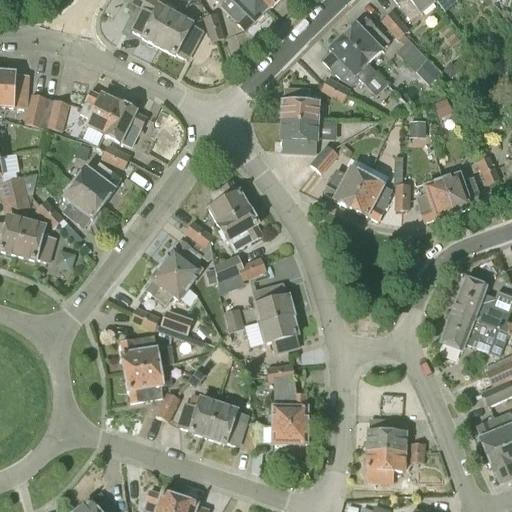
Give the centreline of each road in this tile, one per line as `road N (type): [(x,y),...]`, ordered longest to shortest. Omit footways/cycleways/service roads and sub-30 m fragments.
road 1 (residential): [(47,350),(214,125)]
road 2 (residential): [(214,125),(294,221),(339,353)]
road 3 (residential): [(305,511),(55,428)]
road 4 (residential): [(472,511),(407,346)]
road 5 (residential): [(338,0),(214,125)]
road 6 (residential): [(407,346),(407,325),(438,264),(511,231)]
road 7 (residential): [(66,51),(144,81),(214,125)]
road 8 (residential): [(339,353),(333,463),(321,511)]
